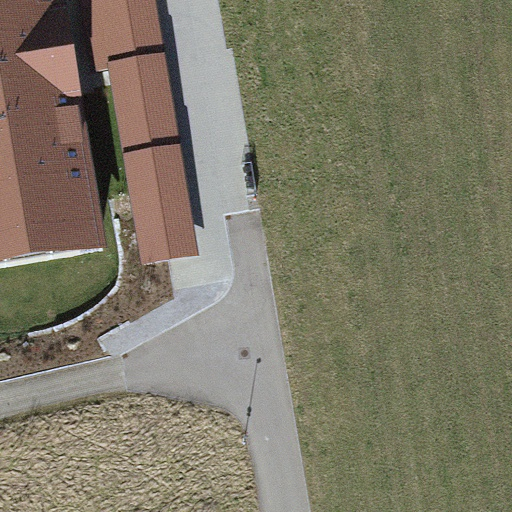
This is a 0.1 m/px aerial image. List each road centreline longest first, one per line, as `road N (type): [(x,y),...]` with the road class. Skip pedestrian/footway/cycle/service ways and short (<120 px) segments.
road 1 (residential): [(286,511),(258,352)]
road 2 (unknown): [(258,352),(233,211)]
